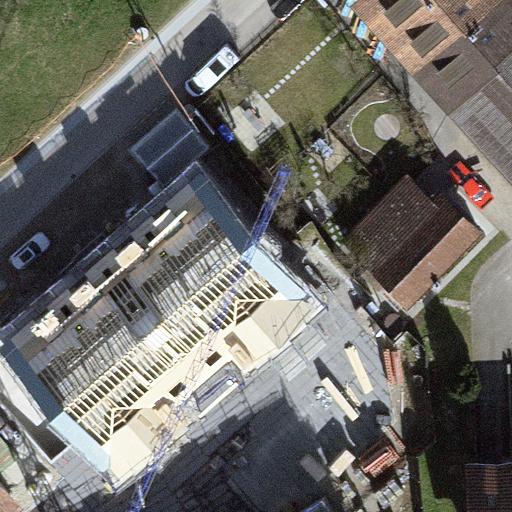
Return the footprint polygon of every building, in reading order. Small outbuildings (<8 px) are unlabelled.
[(347,0),(410,69),(452,31),(423,0),(347,0)] [(410,69),(445,107),(496,61),(493,57),(511,40),(511,0),(485,0),(452,31),(410,69)] [(423,0),(452,31),(485,0),(423,0)] [(511,40),(493,57),(496,61),(445,107),(511,180),(511,40)] [(430,194),(406,171),(340,237),(407,303),(482,227),(439,185),(430,194)] [(1,350),(120,488),(188,429),(171,410),(231,359),(245,375),(320,311),(203,176),(1,350)] [(466,511),(511,511),(511,453),(465,456),(466,511)] [(0,465),(0,511),(10,511),(28,497),(0,465)]
